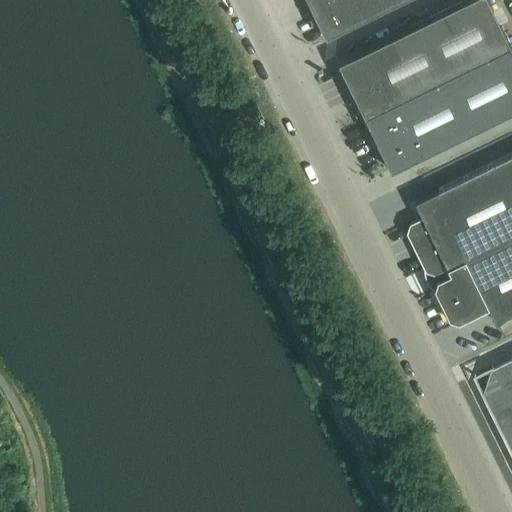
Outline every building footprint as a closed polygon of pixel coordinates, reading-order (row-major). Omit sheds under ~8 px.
[(308,0),(326,35),(398,0),(308,0)] [(365,115),(510,44),(488,0),(463,0),(339,61),(365,115)] [(511,47),(510,44),(365,115),(391,169),(511,109),(511,47)] [(411,222),(408,230),(426,268),(434,270),(438,278),(436,286),(450,316),(459,319),(488,305),(496,321),(511,312),(511,152),(415,200),(423,216),(411,222)] [(511,355),(491,366),(482,390),(511,450),(511,355)]
